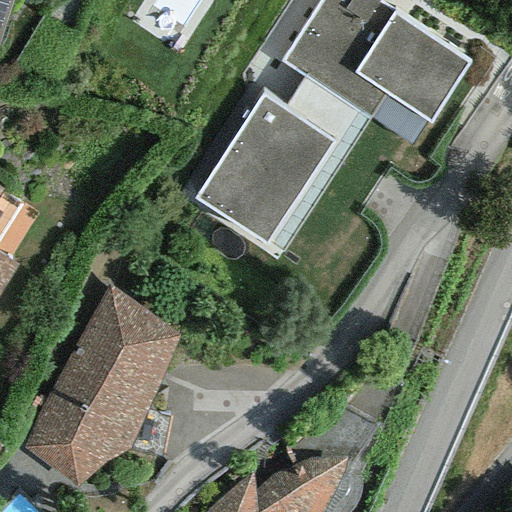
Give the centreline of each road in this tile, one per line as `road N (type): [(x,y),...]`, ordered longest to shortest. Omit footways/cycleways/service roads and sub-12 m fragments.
road 1 (residential): [(155,511),(298,388),(341,338),(511,90)]
road 2 (tertiary): [(511,260),(401,511)]
